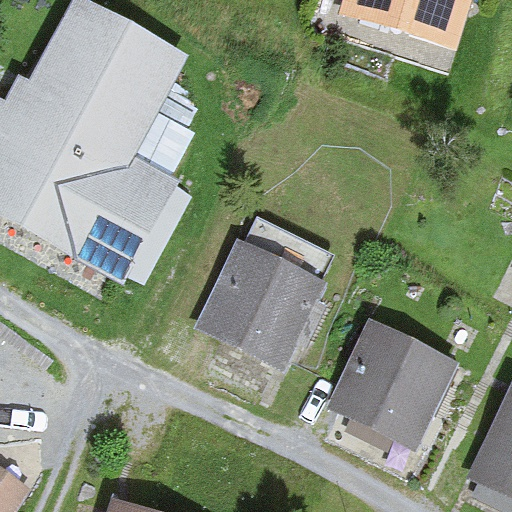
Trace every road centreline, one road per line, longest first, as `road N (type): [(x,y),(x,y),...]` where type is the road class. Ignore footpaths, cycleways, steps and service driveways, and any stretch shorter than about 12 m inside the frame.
road 1 (track): [(107,363),(209,400),(423,511)]
road 2 (track): [(107,363),(42,511)]
road 3 (track): [(0,298),(107,363)]
